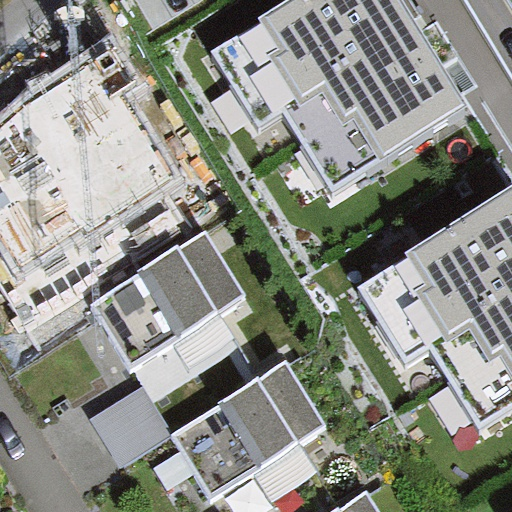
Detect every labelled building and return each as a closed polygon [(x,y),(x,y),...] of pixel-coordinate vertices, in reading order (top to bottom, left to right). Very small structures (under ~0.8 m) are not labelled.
[(387,0),(303,0),(214,54),(259,128),(286,112),(336,193),(460,117),(403,25),(387,0)] [(172,178),(104,61),(39,99),(0,133),(0,223),(23,263),(172,178)] [(511,199),(354,291),(404,376),(435,358),(481,436),(511,417),(511,199)] [(199,234),(87,301),(127,367),(239,300),(199,234)] [(282,365),(170,431),(210,497),(322,431),(282,365)] [(370,511),(359,493),(326,511),(370,511)]
